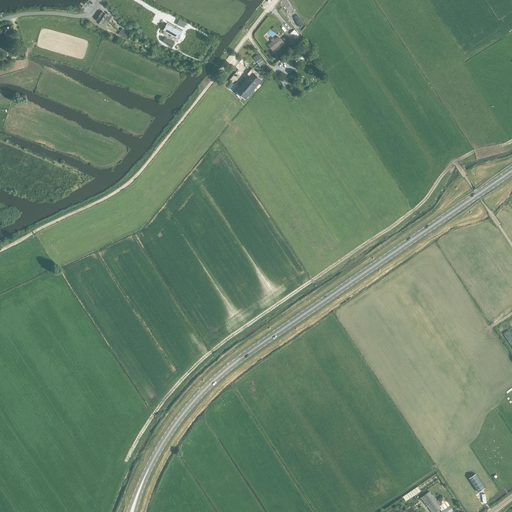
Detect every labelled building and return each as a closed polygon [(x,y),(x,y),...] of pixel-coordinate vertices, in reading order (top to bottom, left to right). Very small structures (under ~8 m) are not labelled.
[(277,1),(249,36),(273,70),(301,36),(277,1)] [(102,11),(100,16),(109,22),(110,19),(112,16),(110,15),(110,14),(108,13),(107,15),(102,11)] [(100,16),(97,20),(100,22),(99,24),(102,26),(103,25),(105,27),(109,22),(100,16)] [(296,21),(300,27),(304,24),(300,19),(296,21)] [(163,31),(177,38),(180,31),(181,32),(181,31),(167,24),(163,31),(163,30),(163,31)] [(3,28),(4,32),(7,44),(15,43),(11,26),(3,28)] [(124,38),(127,33),(127,32),(121,28),(118,34),(123,38),(124,38)] [(175,43),(165,37),(163,42),(173,47),(172,47),(174,43),(175,43)] [(263,79),(265,78),(255,69),(254,71),(263,79)] [(240,88),(237,92),(240,94),(246,99),(256,87),(255,87),(261,80),(254,74),(253,73),(249,79),(248,78),(247,80),(240,88)] [(290,76),(285,79),(290,86),(294,83),(297,81),(293,75),(290,77),(290,76)] [(241,85),(237,82),(235,84),(232,82),(228,87),(234,91),(236,88),(238,89),(241,85)] [(476,474),(469,478),(478,492),(485,488),(476,474)] [(406,500),(421,490),(418,486),(403,496),(406,500)] [(429,492),(421,498),(432,511),(436,511),(440,509),(442,511),(441,511),(451,511),(453,511),(449,506),(450,505),(443,496),(436,501),(429,492)]
